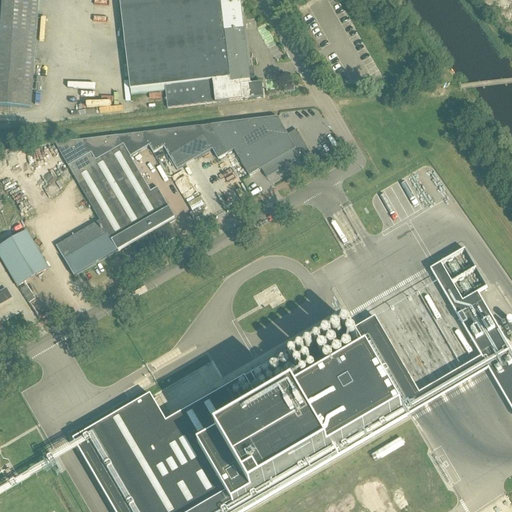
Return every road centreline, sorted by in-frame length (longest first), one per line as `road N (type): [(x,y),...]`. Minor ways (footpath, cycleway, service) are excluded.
road 1 (unclassified): [(0,368),(350,167),(354,152),(266,0)]
road 2 (track): [(325,102),(0,137)]
road 3 (track): [(325,102),(511,81)]
